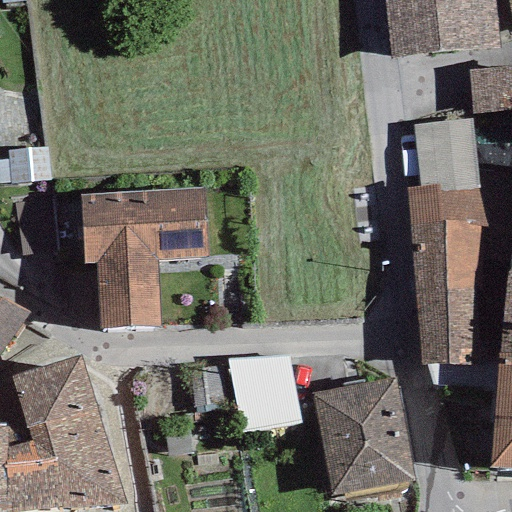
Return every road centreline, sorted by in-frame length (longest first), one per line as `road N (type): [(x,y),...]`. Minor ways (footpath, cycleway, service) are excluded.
road 1 (residential): [(396,334),(365,0)]
road 2 (residential): [(396,334),(93,347)]
road 3 (residential): [(451,511),(396,334)]
